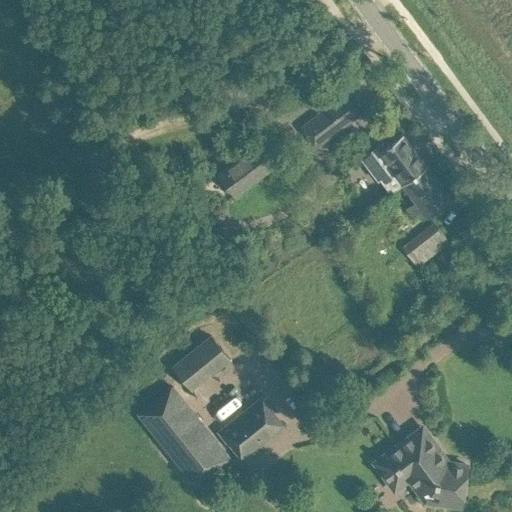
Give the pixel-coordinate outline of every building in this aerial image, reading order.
[(343,95),(302,126),(316,145),(330,134),(328,131),(341,121),(343,125),(358,114),(343,95)] [(426,164),(423,161),(403,134),(402,132),(379,150),(377,146),(362,157),(378,179),(381,176),(392,191),(402,183),(426,165),(427,165),(426,164)] [(254,147),(219,173),(234,193),(268,167),(254,147)] [(450,197),(426,165),(402,183),(413,197),(404,204),(413,216),(422,209),(427,216),(451,198),(450,196),(450,197)] [(417,235),(403,245),(417,264),(449,240),(434,222),(417,235)] [(192,388),(232,357),(212,331),(172,363),(192,388)] [(173,384),(137,412),(194,484),(230,456),(173,384)] [(220,430),(241,457),(282,424),(261,397),(220,430)] [(448,461),(448,460),(422,426),(374,461),(394,488),(409,477),(419,492),(416,494),(422,504),(439,506),(440,502),(460,505),(467,464),(448,461)]
